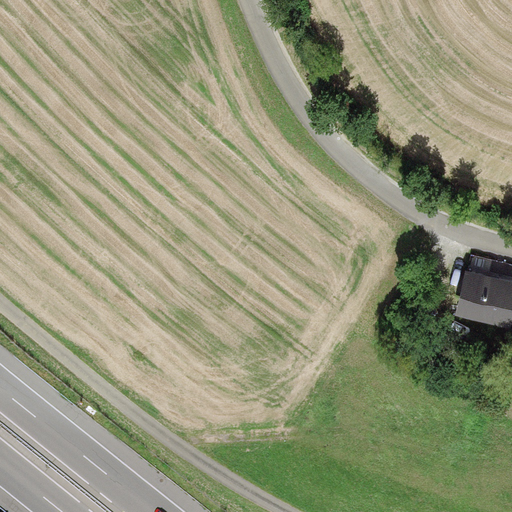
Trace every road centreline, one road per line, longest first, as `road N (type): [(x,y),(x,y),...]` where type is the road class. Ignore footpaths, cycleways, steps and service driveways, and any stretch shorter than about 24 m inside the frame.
road 1 (unclassified): [(250,0),(287,82),(333,143),(415,208),(511,248)]
road 2 (unclassified): [(0,300),(168,437),(288,511)]
road 3 (motorway): [(154,511),(0,386)]
